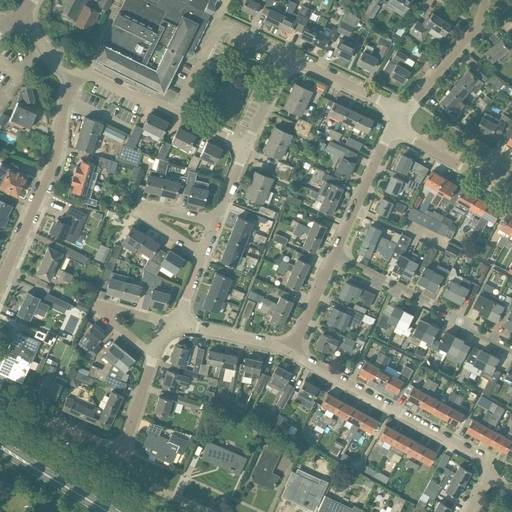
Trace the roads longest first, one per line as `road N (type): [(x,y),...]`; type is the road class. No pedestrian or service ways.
road 1 (residential): [(487,479),(478,455),(290,351)]
road 2 (residential): [(0,271),(43,174),(65,70)]
road 3 (residential): [(333,253),(511,353)]
road 4 (residential): [(170,109),(216,25),(288,61)]
road 5 (residential): [(215,222),(140,207),(202,254)]
road 6 (residential): [(171,322),(99,309),(151,356)]
road 7 (residential): [(511,196),(391,128)]
road 8 (residential): [(333,253),(391,128)]
road 9 (residential): [(121,454),(0,401)]
road 10 (secondary): [(107,511),(0,446)]
road 11 (residential): [(401,112),(288,61)]
road 12 (residential): [(290,351),(171,322)]
